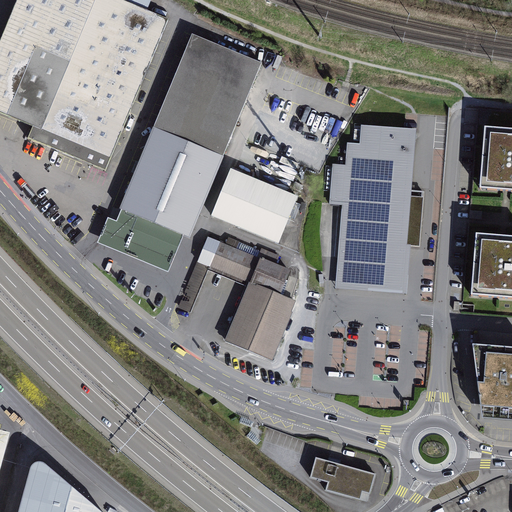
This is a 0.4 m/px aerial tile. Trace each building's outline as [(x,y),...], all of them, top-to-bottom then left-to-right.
[(25,139),(102,172),(167,22),(145,12),(150,1),(146,0),(17,0),(0,39),(0,116),(30,129),(25,139)] [(121,210),(190,238),(260,67),(190,39),(121,210)] [(405,247),(414,132),(359,127),(358,146),(346,145),(344,167),(331,166),(328,207),(340,208),(336,288),(407,294),(409,248),(405,247)] [(511,129),(484,127),(479,188),(507,190),(511,190),(511,129)] [(212,214),(279,243),(299,197),(232,169),(212,214)] [(476,233),(472,294),(511,296),(511,235),(504,235),(476,233)] [(223,247),(206,240),(179,307),(191,313),(209,270),(248,286),(225,341),(272,361),(296,302),(280,294),(290,270),(276,263),(277,259),(226,239),(223,247)] [(511,419),(511,346),(472,343),(482,416),(511,419)] [(0,483),(13,435),(0,431),(0,483)] [(368,502),(376,475),(334,463),(315,458),(310,478),(327,483),(325,491),(368,502)] [(36,467),(32,472),(21,511),(101,511),(47,466),(41,465),(36,467)]
